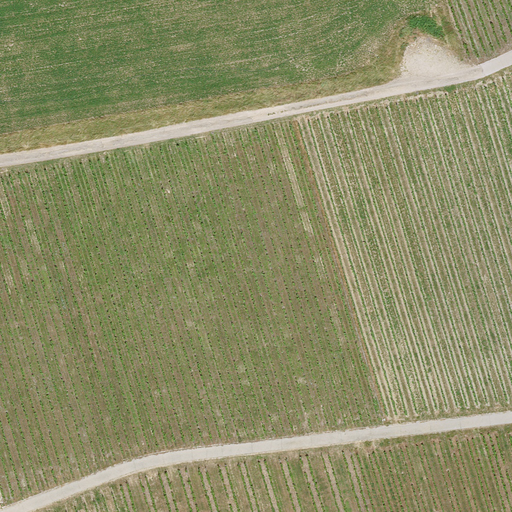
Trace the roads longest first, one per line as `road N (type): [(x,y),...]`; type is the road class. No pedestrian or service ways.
road 1 (track): [(511,56),(482,71),(0,160)]
road 2 (track): [(11,511),(155,459),(511,416)]
